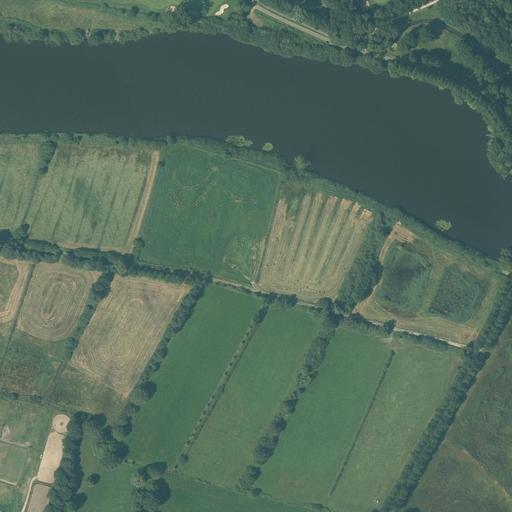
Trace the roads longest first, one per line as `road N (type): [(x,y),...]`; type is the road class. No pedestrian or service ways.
road 1 (track): [(478,351),(217,281),(0,247)]
road 2 (unclassified): [(511,128),(467,85),(344,46),(250,0)]
road 3 (unclassified): [(389,511),(511,278)]
